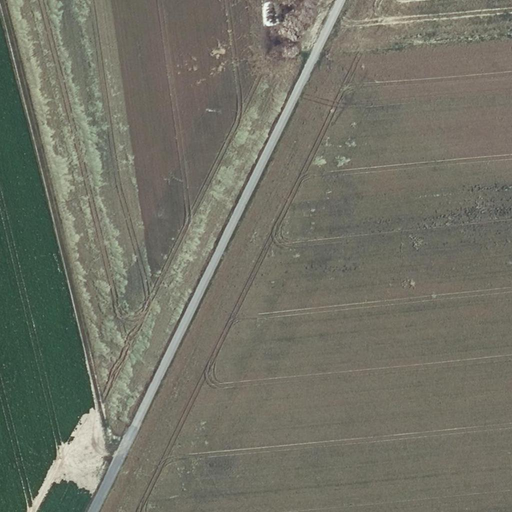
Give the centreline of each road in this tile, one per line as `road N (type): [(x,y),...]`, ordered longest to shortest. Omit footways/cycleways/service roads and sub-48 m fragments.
road 1 (unclassified): [(335,0),(86,511)]
road 2 (track): [(0,19),(70,317),(116,455)]
